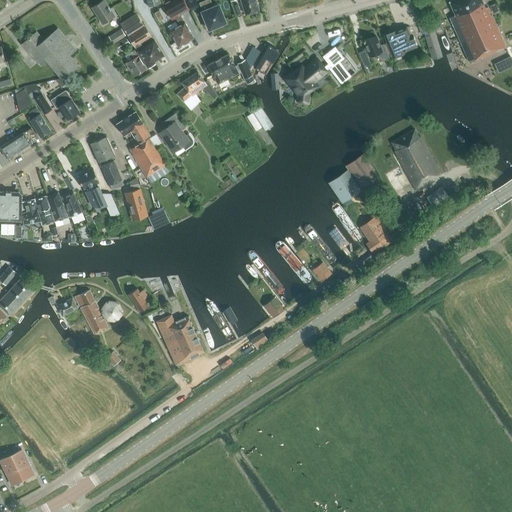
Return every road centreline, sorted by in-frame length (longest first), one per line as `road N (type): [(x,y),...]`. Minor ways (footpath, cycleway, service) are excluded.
road 1 (secondary): [(59,503),(511,187)]
road 2 (unclassified): [(81,511),(511,228)]
road 3 (unclassified): [(214,370),(8,511)]
road 4 (residential): [(130,97),(198,52),(273,28)]
road 5 (residential): [(0,177),(130,97)]
